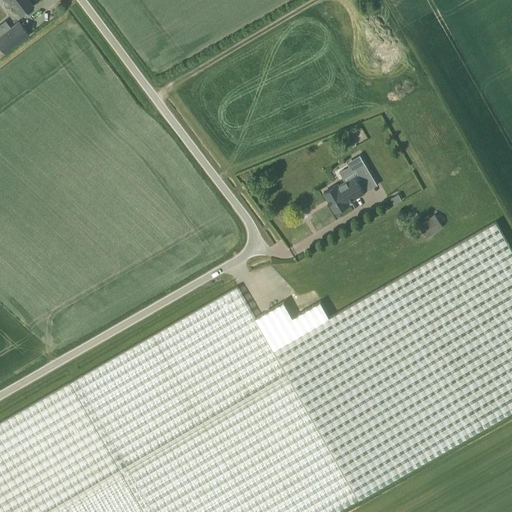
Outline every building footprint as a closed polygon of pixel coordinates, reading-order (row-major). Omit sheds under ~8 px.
[(3,0),(4,1),(4,3),(7,7),(10,7),(12,5),(20,16),(33,6),(28,0),(3,0)] [(0,47),(4,53),(29,35),(18,21),(10,27),(0,34),(0,47)] [(361,128),(352,134),(356,141),(366,136),(361,128)] [(365,192),(355,175),(339,185),(338,183),(324,192),(335,212),(350,203),(349,201),(365,192)] [(390,198),(393,203),(394,204),(402,200),(400,197),(398,194),(390,198)] [(437,211),(421,226),(431,237),(447,222),(437,211)] [(511,409),(511,250),(495,221),(329,316),(320,301),(292,317),(283,301),(255,317),(237,286),(0,422),(0,511),(333,511),(359,498),(511,409)]
